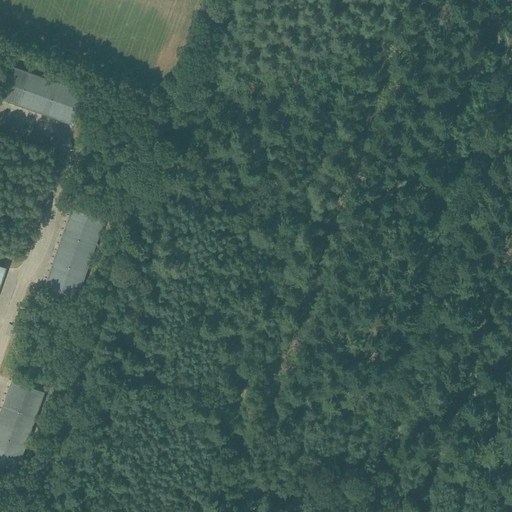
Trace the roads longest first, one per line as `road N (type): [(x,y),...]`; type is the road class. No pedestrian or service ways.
road 1 (track): [(384,0),(234,409),(323,495),(357,511)]
road 2 (unknown): [(511,14),(345,511)]
